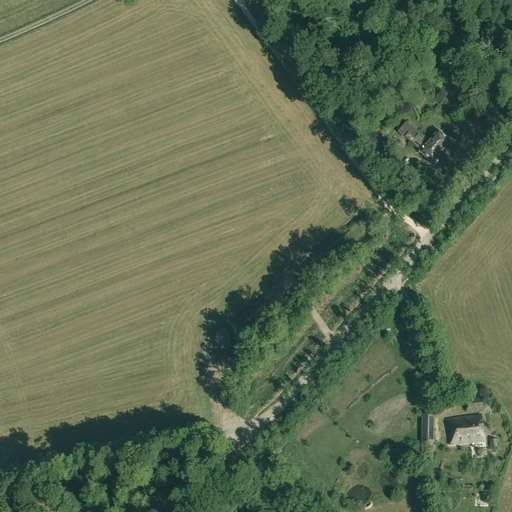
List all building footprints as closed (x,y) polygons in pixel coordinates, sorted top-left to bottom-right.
[(326,44),(328,64),(337,63),(335,43),(326,44)] [(446,73),(446,85),(456,85),(455,72),(446,73)] [(381,128),(388,121),(382,115),(375,123),(381,128)] [(421,152),(420,153),(432,163),(450,142),(438,132),(428,144),(426,142),(428,138),(424,136),(420,134),(406,122),(398,132),(421,152)] [(385,133),(392,140),(398,134),(391,127),(385,133)] [(467,412),(485,410),(484,397),(465,399),(467,412)] [(422,415),(422,441),(434,441),(434,415),(422,415)] [(485,440),(482,417),(447,421),(450,444),(485,440)] [(490,442),(491,449),(499,447),(497,440),(490,442)] [(433,445),(422,445),(421,464),(432,465),(433,445)] [(493,507),(493,496),(481,497),(481,508),(493,507)]
